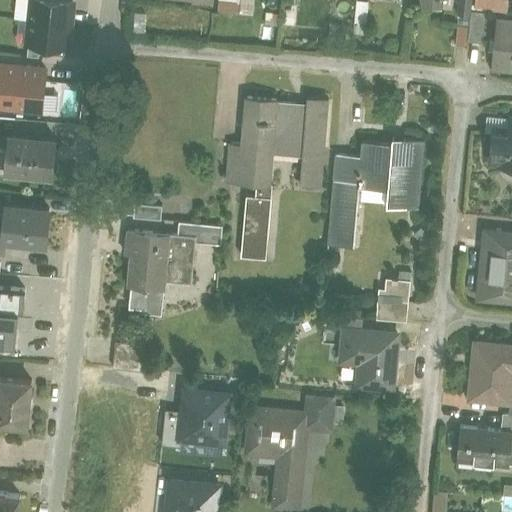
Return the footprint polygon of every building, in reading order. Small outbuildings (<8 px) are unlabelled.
[(34,0),(32,18),(71,22),(73,0),(34,0)] [(216,0),(216,10),(237,11),(237,0),(216,0)] [(239,0),(239,8),(253,8),(252,0),(239,0)] [(472,0),(460,0),(459,13),(471,14),(472,8),(472,0)] [(487,10),(472,8),(471,14),(470,26),(469,39),(484,41),(487,10)] [(71,22),(32,18),(30,41),(42,42),(69,45),(71,22)] [(511,23),(500,22),(496,62),(511,63),(511,23)] [(470,26),(459,24),(457,44),(468,45),(469,39),(470,26)] [(42,42),(30,41),(29,53),(41,54),(42,42)] [(22,65),(0,62),(0,102),(18,104),(22,65)] [(48,67),(22,65),(18,104),(44,107),(48,67)] [(279,96),(248,94),(244,141),(232,140),(228,178),(259,181),(272,182),(275,150),(304,153),(302,182),(323,184),(330,96),(309,94),(308,103),(298,103),(298,100),(279,98),(279,96)] [(511,118),(511,132),(495,131),(492,160),(501,161),(500,163),(511,163),(511,118)] [(57,138),(10,133),(8,150),(14,151),(12,168),(54,173),(57,138)] [(393,141),(363,138),(362,152),(338,150),(335,177),(359,179),(362,179),(361,184),(363,184),(364,180),(391,182),(389,201),(419,204),(425,138),(406,136),(405,143),(394,142),(394,135),(393,141)] [(359,179),(335,177),(329,244),(353,246),(359,179)] [(257,193),(248,193),(243,252),(267,255),(275,182),(272,182),(259,181),(257,193)] [(163,203),(137,200),(135,215),(162,217),(163,203)] [(8,202),(0,201),(0,247),(5,248),(6,236),(5,236),(8,202)] [(51,207),(9,202),(8,202),(5,236),(6,236),(47,240),(51,207)] [(225,222),(181,219),(180,231),(180,232),(199,234),(198,240),(223,242),(225,222)] [(180,231),(130,226),(128,251),(132,251),(130,282),(133,282),(131,304),(148,306),(150,289),(157,290),(158,289),(165,290),(167,276),(192,279),(192,281),(194,281),(198,240),(199,234),(180,232),(180,231)] [(511,231),(488,229),(485,262),(492,263),(489,297),(509,299),(510,291),(511,291),(511,231)] [(400,269),(400,274),(394,273),(394,276),(388,276),(387,287),(381,286),(378,316),(408,319),(413,270),(400,269)] [(0,284),(0,343),(17,345),(20,309),(25,309),(27,287),(0,284)] [(364,315),(340,313),(339,325),(346,326),(363,328),(364,315)] [(363,328),(346,326),(344,344),(363,346),(360,383),(393,386),(399,331),(363,328)] [(146,342),(118,339),(115,365),(144,368),(146,342)] [(511,343),(477,340),(471,395),(506,398),(509,369),(511,369),(511,343)] [(33,379),(0,376),(0,377),(0,421),(29,424),(33,379)] [(184,409),(181,435),(182,435),(225,440),(230,391),(186,386),(184,409)] [(336,393),(322,391),(322,396),(323,397),(320,425),(333,426),(336,393)] [(322,396),(309,395),(308,411),(307,425),(320,427),(320,425),(323,397),(322,396)] [(308,411),(253,406),(251,428),(262,429),(260,450),(281,452),(276,503),(298,506),(307,425),(308,411)] [(181,435),(184,409),(166,407),(162,443),(181,445),(182,435),(181,435)] [(511,427),(505,427),(463,422),(459,457),(510,462),(511,447),(511,427)] [(216,511),(220,484),(170,479),(167,511),(216,511)] [(0,511),(20,511),(22,493),(10,492),(10,491),(0,489),(0,511)]
